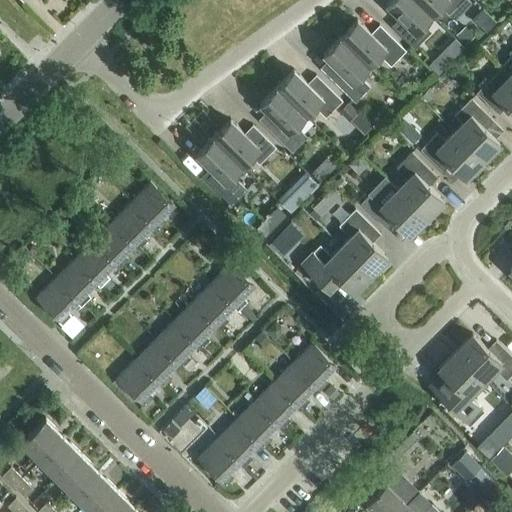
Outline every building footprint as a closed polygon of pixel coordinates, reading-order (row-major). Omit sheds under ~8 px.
[(432,15),(416,0),(389,0),(386,4),(403,21),(395,30),(415,49),(431,32),(423,24),(432,15)] [(462,0),(416,0),(432,15),(440,7),(448,14),(462,0)] [(357,20),(340,37),(369,65),(379,55),(391,66),(406,51),(383,28),(374,37),(357,20)] [(369,65),(340,37),(323,54),(340,71),(332,80),(355,102),(370,87),(359,76),(369,65)] [(445,67),(436,58),(430,65),(439,74),(445,67)] [(511,76),(510,75),(510,74),(502,67),(477,93),(495,111),(503,102),(511,111),(511,76)] [(294,70),(277,87),(306,115),(314,106),(326,117),(342,100),(319,78),(311,86),(294,70)] [(306,115),(277,87),(260,104),(277,121),(269,130),(292,152),(307,137),(296,126),(306,115)] [(428,90),(421,97),(427,103),(434,95),(428,90)] [(463,123),(454,132),(483,160),(500,143),(481,125),(490,116),(471,98),(455,115),(463,123)] [(351,119),(358,126),(366,118),(360,112),(358,114),(347,103),(339,112),(349,121),(351,119)] [(230,120),(214,137),(242,166),(251,157),(259,164),(276,148),(256,128),(248,137),(230,120)] [(414,128),(406,137),(413,144),(421,135),(414,128)] [(483,160),(454,132),(445,141),(437,133),(421,150),(439,168),(447,160),(466,178),(483,160)] [(242,166),(214,137),(197,154),(214,171),(206,180),(232,206),(247,190),(232,176),(242,166)] [(408,179),(398,189),(427,217),(444,200),(425,182),(433,174),(412,152),(397,168),(408,179)] [(340,189),(347,183),(341,177),(334,182),(340,189)] [(386,178),(361,204),(383,225),(391,217),(410,235),(427,217),(386,178)] [(150,182),(131,201),(155,225),(153,227),(157,231),(167,221),(164,217),(175,206),(150,182)] [(341,197),(332,188),(320,201),(329,210),(341,197)] [(131,201),(112,220),(136,244),(134,246),(138,250),(148,240),(146,235),(153,227),(155,225),(131,201)] [(350,237),(342,246),(370,274),(387,257),(369,239),(377,231),(356,209),(339,226),(350,237)] [(112,220),(93,239),(118,263),(116,265),(119,269),(129,259),(126,255),(134,246),(136,244),(112,220)] [(289,249),(277,236),(269,244),(282,257),(289,249)] [(93,239),(74,258),(99,282),(97,284),(100,288),(110,278),(107,274),(116,265),(118,263),(93,239)] [(370,274),(342,246),(331,256),(320,245),(302,264),(331,293),(343,281),(353,292),(370,274)] [(18,273),(29,258),(21,252),(10,267),(18,273)] [(74,258),(56,277),(80,301),(78,303),(81,307),(91,296),(88,293),(97,284),(99,282),(74,258)] [(231,262),(212,282),(236,306),(234,308),(238,311),(248,301),(244,298),(256,286),(231,262)] [(80,301),(56,277),(36,296),(60,320),(58,321),(62,326),(72,315),(69,312),(78,303),(80,301)] [(212,282),(193,301),(217,325),(215,327),(219,330),(229,320),(225,317),(234,308),(236,306),(212,282)] [(193,301),(174,320),(199,344),(196,346),(200,349),(210,339),(206,336),(215,327),(217,325),(193,301)] [(174,320),(155,339),(180,363),(178,365),(181,368),(191,358),(188,355),(196,346),(199,344),(174,320)] [(281,334),(281,327),(276,322),(267,331),(276,339),(281,334)] [(271,341),(261,331),(255,338),(264,348),(271,341)] [(473,334),(456,351),(485,380),(495,369),(506,380),(511,374),(511,356),(499,344),(491,352),(473,334)] [(155,339),(137,357),(161,382),(159,384),(162,387),(172,377),(169,374),(178,365),(180,363),(155,339)] [(312,343),(293,362),(317,386),(315,388),(319,392),(329,381),(325,378),(337,367),(312,343)] [(485,380),(456,351),(439,369),(441,371),(428,385),(469,425),(483,411),(469,396),(485,380)] [(161,382),(137,357),(117,377),(141,400),(139,402),(143,406),(153,396),(150,393),(159,384),(161,382)] [(189,372),(197,364),(191,358),(183,366),(189,372)] [(293,362),(274,381),(298,405),(296,407),(300,411),(310,400),(306,397),(315,388),(317,386),(293,362)] [(274,381),(255,400),(280,424),(278,426),(281,430),(291,419),(288,416),(296,407),(298,405),(274,381)] [(217,399),(204,387),(195,396),(207,409),(217,399)] [(255,400),(236,419),(261,443),(259,445),(262,449),(272,438),(269,435),(278,426),(280,424),(255,400)] [(511,410),(488,435),(501,447),(511,436),(511,410)] [(21,442),(39,461),(64,436),(46,418),(21,442)] [(236,419),(218,438),(242,462),(240,464),(243,468),(253,457),(250,454),(259,445),(261,443),(236,419)] [(170,439),(181,428),(173,420),(162,431),(170,439)] [(412,432),(394,450),(400,456),(418,438),(412,432)] [(39,461),(57,478),(82,454),(64,436),(39,461)] [(242,462),(218,438),(198,457),(222,481),(220,482),(224,487),(234,476),(231,473),(240,464),(242,462)] [(57,478),(75,496),(100,472),(82,454),(57,478)] [(366,504),(374,511),(398,511),(406,504),(407,505),(419,493),(420,492),(391,463),(376,478),(384,486),(366,504)] [(3,475),(14,486),(22,478),(11,467),(3,475)] [(495,482),(480,467),(468,479),(482,494),(495,482)] [(75,496),(90,511),(95,511),(117,489),(100,472),(75,496)] [(22,478),(14,486),(25,497),(34,489),(22,478)] [(95,511),(130,511),(135,507),(117,489),(95,511)] [(440,511),(432,504),(431,505),(419,493),(407,505),(406,504),(398,511),(440,511)] [(8,506),(13,511),(23,511),(27,508),(16,497),(8,506)] [(38,511),(39,511),(56,511),(47,502),(38,511)]
